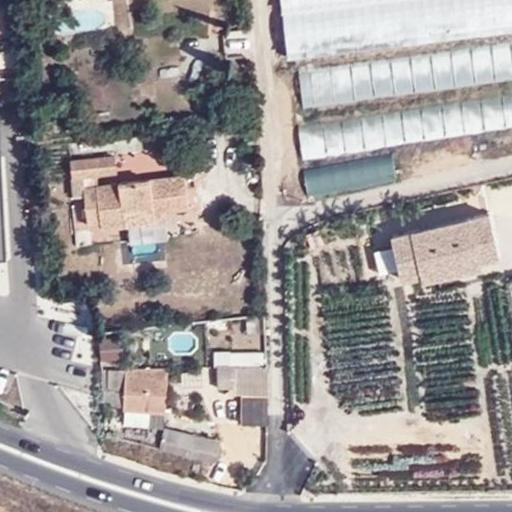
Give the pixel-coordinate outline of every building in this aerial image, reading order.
[(511,0),(282,0),(288,51),(511,26),(511,0)] [(511,43),(298,65),(302,103),(511,81),(511,43)] [(511,93),(425,109),(430,139),(511,123),(511,93)] [(394,145),(305,163),(311,192),(400,174),(394,145)] [(82,158),(69,159),(70,173),(118,169),(117,149),(81,151),(82,158)] [(186,205),(185,169),(82,178),(86,224),(123,222),(122,210),(186,205)] [(394,225),(406,277),(505,254),(493,202),(394,225)] [(125,355),(120,332),(99,336),(103,359),(125,355)] [(271,428),(269,366),(237,368),(240,430),(271,428)] [(125,369),(102,367),(99,394),(124,395),(125,369)] [(147,394),(148,371),(125,369),(124,395),(124,411),(161,413),(167,414),(168,394),(147,394)] [(168,394),(169,371),(148,371),(147,394),(168,394)] [(161,428),(161,413),(124,411),(124,414),(119,413),(118,427),(161,428)] [(180,417),(173,443),(218,454),(221,441),(216,441),(211,425),(180,417)]
